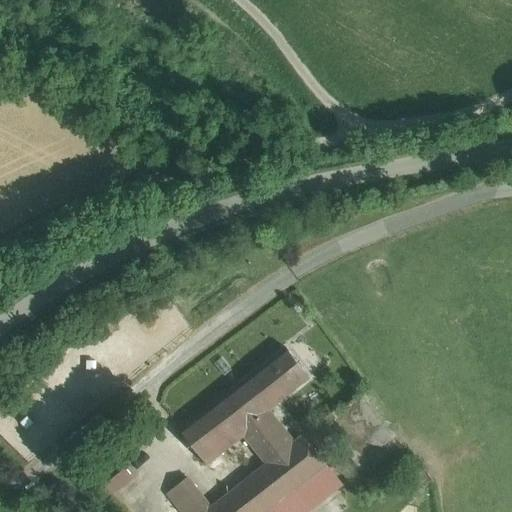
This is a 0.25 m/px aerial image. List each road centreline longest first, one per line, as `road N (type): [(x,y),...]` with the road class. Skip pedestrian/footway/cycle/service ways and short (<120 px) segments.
road 1 (tertiary): [(511,148),(230,205),(95,262),(0,324)]
road 2 (track): [(511,88),(439,113),(365,116),(319,88),(263,14),(242,0)]
